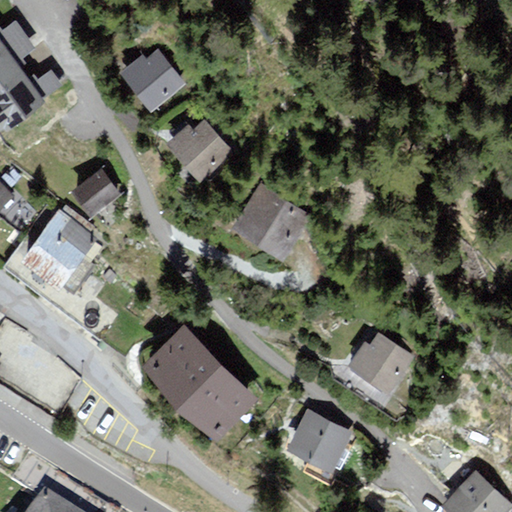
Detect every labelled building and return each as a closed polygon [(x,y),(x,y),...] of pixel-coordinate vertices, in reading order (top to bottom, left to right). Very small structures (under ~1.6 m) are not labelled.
[(0,128),(62,84),(49,67),(31,80),(16,59),(35,45),(16,20),(0,31),(0,128)] [(36,75),(53,63),(40,45),(23,57),(36,75)] [(154,108),(184,85),(158,53),(149,60),(145,55),(124,71),(154,108)] [(194,129),(190,124),(170,143),(180,154),(173,161),(189,178),(197,171),(204,179),(234,151),(204,119),(194,129)] [(119,191),(103,171),(76,191),(92,211),(119,191)] [(0,207),(13,195),(0,181),(0,207)] [(311,217),(261,188),(238,229),(288,257),(311,217)] [(102,235),(61,208),(29,256),(69,283),(102,235)] [(26,345),(32,336),(6,321),(0,330),(0,381),(60,416),(82,377),(26,345)] [(257,393),(180,323),(141,365),(218,435),(257,393)] [(415,357),(379,334),(373,344),(368,341),(352,366),(392,391),(415,357)] [(335,466),(351,431),(308,412),(292,447),(335,466)] [(510,511),(511,510),(511,502),(478,471),(447,504),(455,511),(510,511)] [(78,511),(46,493),(35,511),(78,511)]
